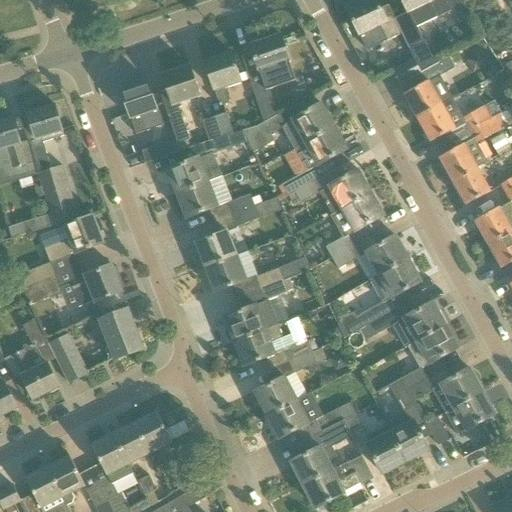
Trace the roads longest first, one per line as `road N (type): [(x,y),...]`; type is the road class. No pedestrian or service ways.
road 1 (residential): [(511,372),(315,0)]
road 2 (residential): [(183,365),(75,56)]
road 3 (residential): [(0,455),(183,365)]
road 4 (residential): [(75,56),(235,0)]
road 5 (residential): [(257,511),(183,365)]
